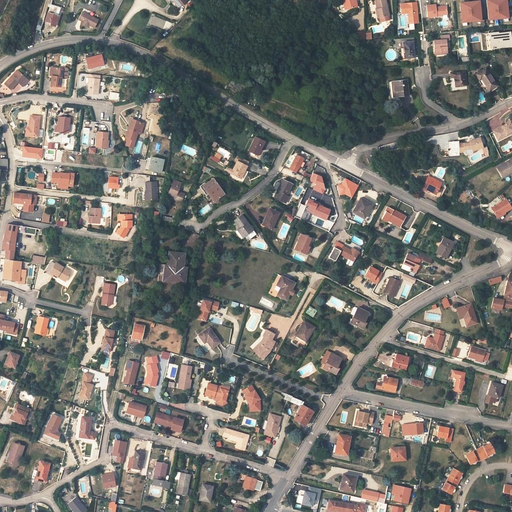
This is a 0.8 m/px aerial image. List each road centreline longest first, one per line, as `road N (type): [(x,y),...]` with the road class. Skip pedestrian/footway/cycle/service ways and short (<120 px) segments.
road 1 (unclassified): [(290,137),(112,42),(61,41),(0,66)]
road 2 (residential): [(341,391),(397,317),(498,263),(511,248)]
road 3 (residential): [(203,450),(111,423),(100,461),(47,495)]
road 4 (unclassified): [(511,248),(347,166)]
road 5 (residential): [(511,428),(341,391)]
road 6 (residential): [(184,223),(201,227),(265,182),(290,137)]
road 7 (residential): [(0,246),(13,166),(0,118)]
road 8 (residential): [(347,166),(358,149),(458,125)]
